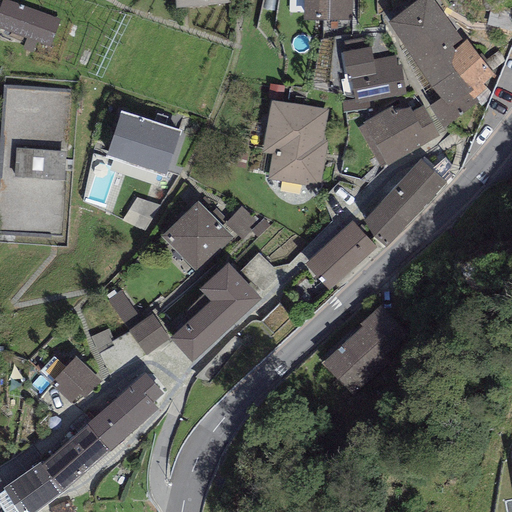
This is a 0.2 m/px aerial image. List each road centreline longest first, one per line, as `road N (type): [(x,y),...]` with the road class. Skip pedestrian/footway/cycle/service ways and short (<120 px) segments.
road 1 (tertiary): [(511,132),(452,200),(240,399),(198,455),(181,511)]
road 2 (unknown): [(503,143),(456,137),(406,155),(309,241)]
